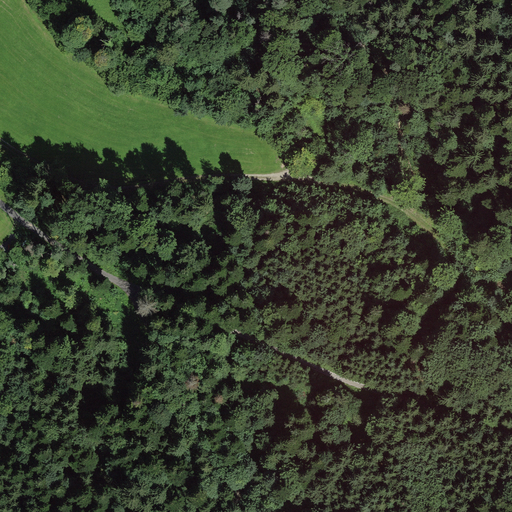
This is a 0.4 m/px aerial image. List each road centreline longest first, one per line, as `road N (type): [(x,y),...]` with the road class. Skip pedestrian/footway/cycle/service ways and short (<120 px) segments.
road 1 (track): [(432,411),(103,272),(0,202)]
road 2 (track): [(246,511),(122,281)]
